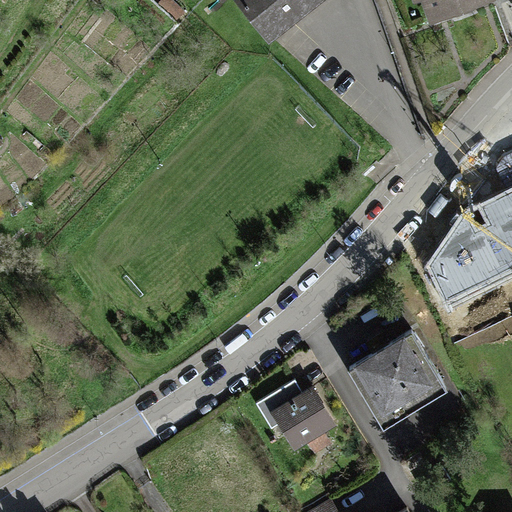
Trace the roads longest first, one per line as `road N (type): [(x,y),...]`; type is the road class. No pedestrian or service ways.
road 1 (residential): [(10,511),(204,391),(304,313),(511,83)]
road 2 (unknown): [(304,313),(405,486)]
